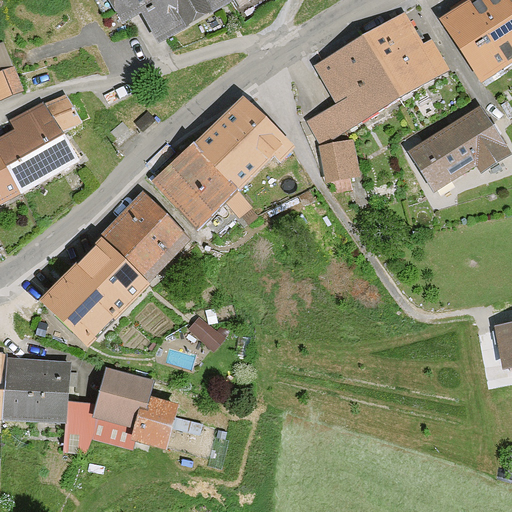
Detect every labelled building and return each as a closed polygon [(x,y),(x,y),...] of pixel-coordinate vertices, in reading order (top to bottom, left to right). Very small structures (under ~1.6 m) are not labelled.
[(107,0),(122,26),(145,12),(162,41),(234,0),(107,0)] [(480,79),(506,62),(467,0),(440,17),(480,79)] [(506,62),(511,58),(511,13),(503,0),(467,0),(506,62)] [(511,0),(503,0),(511,13),(511,0)] [(421,43),(403,11),(372,28),(407,92),(448,70),(431,38),(421,43)] [(407,92),(372,28),(341,45),(376,109),(407,92)] [(0,44),(0,98),(22,90),(3,43),(0,44)] [(376,109),(341,45),(311,62),(333,102),(307,116),(320,140),(376,109)] [(66,92),(20,116),(53,178),(78,165),(63,136),(83,125),(66,92)] [(289,145),(243,99),(194,147),(237,191),(239,193),(289,145)] [(408,153),(435,194),(477,167),(482,175),(511,156),(479,107),(408,153)] [(53,178),(20,116),(9,122),(15,133),(2,140),(29,191),(53,178)] [(29,191),(2,140),(0,141),(0,193),(5,203),(29,191)] [(354,141),(319,147),(324,182),(360,177),(354,141)] [(237,191),(194,147),(192,145),(152,184),(197,230),(237,191)] [(191,241),(142,192),(97,238),(100,242),(146,287),(191,241)] [(148,289),(146,287),(100,242),(43,299),(91,347),(148,289)] [(216,348),(227,334),(200,313),(189,327),(216,348)] [(502,369),(511,367),(511,324),(495,327),(502,369)] [(0,421),(66,424),(67,404),(69,363),(2,360),(3,353),(0,353),(0,421)] [(96,404),(67,404),(66,424),(65,454),(85,455),(91,437),(132,451),(136,441),(167,450),(178,406),(150,399),(155,382),(106,369),(96,404)]
